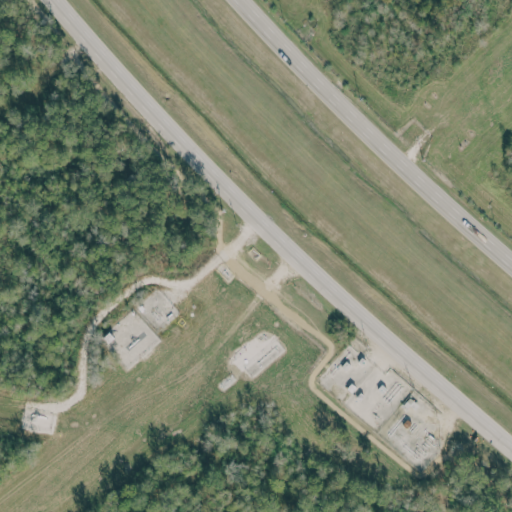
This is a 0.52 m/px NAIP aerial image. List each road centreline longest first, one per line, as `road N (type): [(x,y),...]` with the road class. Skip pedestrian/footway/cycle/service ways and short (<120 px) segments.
road 1 (primary): [(59,0),(329,284),(511,442)]
road 2 (primary): [(511,266),(238,0)]
road 3 (track): [(457,394),(439,469),(446,511)]
